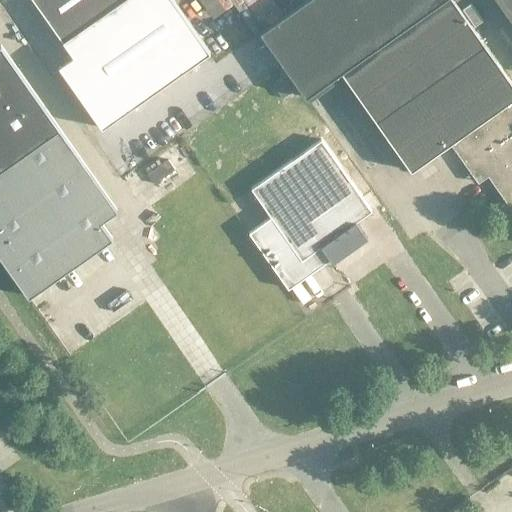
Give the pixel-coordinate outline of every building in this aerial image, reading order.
[(211,51),(174,0),(35,0),(74,55),(59,65),(103,127),(211,51)] [(511,82),(454,0),(303,0),(260,31),(305,96),(341,71),(411,170),(450,143),(474,177),(494,163),(504,177),(494,184),(509,205),(511,202),(511,103),(510,100),(511,99),(511,82)] [(511,0),(497,0),(511,21),(511,0)] [(0,254),(29,296),(112,237),(101,221),(112,213),(117,209),(1,44),(0,44),(0,254)] [(321,138),(251,188),(302,260),(321,246),(333,262),(347,251),(346,250),(351,246),(353,248),(367,237),(356,221),(372,210),(321,138)]
